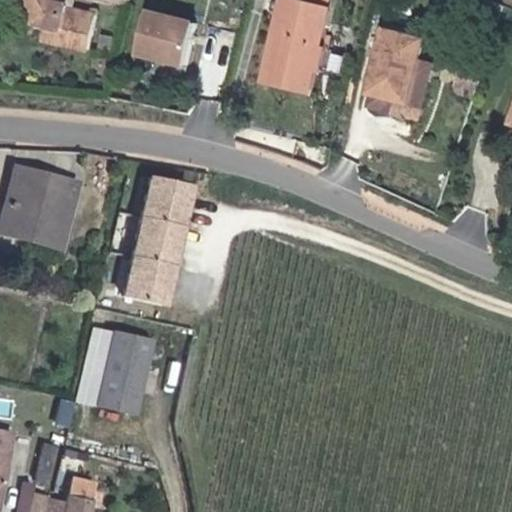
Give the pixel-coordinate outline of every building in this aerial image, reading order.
[(49,38),(46,45),(44,56),(88,67),(97,32),(66,23),(67,19),(54,16),(57,0),(20,0),(15,18),(39,25),(36,34),(49,38)] [(128,14),(131,0),(103,0),(100,13),(126,19),(128,14)] [(291,88),(289,97),(305,101),(310,79),(305,78),(308,66),(317,58),(326,20),(283,10),(267,76),(273,84),(291,88)] [(13,28),(36,34),(39,25),(15,18),(13,28)] [(191,32),(145,22),(136,65),(183,75),(191,32)] [(445,34),(391,22),(370,108),(425,121),(445,34)] [(35,42),(46,45),(49,38),(36,34),(35,42)] [(33,187),(35,180),(7,173),(6,180),(33,187)] [(169,308),(196,187),(149,177),(122,298),(169,308)] [(0,204),(0,238),(52,253),(54,245),(66,197),(68,187),(35,180),(33,187),(6,180),(0,204)] [(91,357),(78,413),(120,423),(134,367),(91,357)] [(33,458),(19,456),(12,493),(25,495),(33,458)] [(6,499),(3,511),(10,511),(12,505),(11,505),(12,500),(6,499)]
